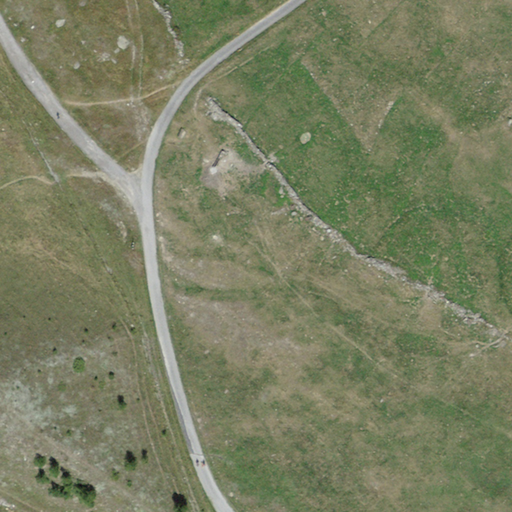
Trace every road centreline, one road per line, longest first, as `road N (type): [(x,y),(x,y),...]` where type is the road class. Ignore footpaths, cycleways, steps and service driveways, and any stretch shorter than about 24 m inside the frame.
road 1 (track): [(144,202),(166,352),(191,441),(225,511)]
road 2 (track): [(144,202),(155,136),(188,82),(295,0)]
road 3 (track): [(0,30),(60,117),(144,202)]
